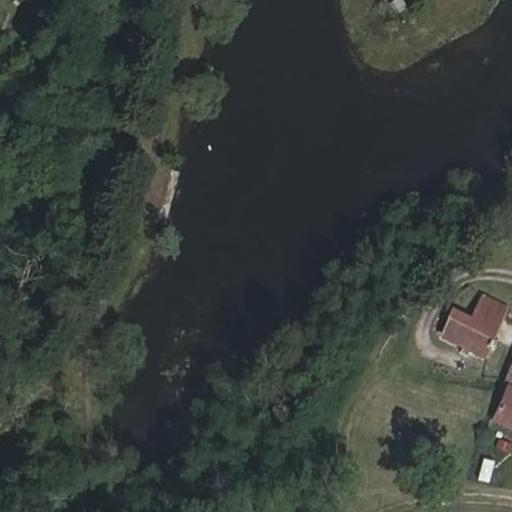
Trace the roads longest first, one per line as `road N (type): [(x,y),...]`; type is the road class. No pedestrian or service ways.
road 1 (track): [(189,0),(144,195),(100,295),(77,375),(85,511)]
road 2 (track): [(380,511),(416,499),(511,494)]
